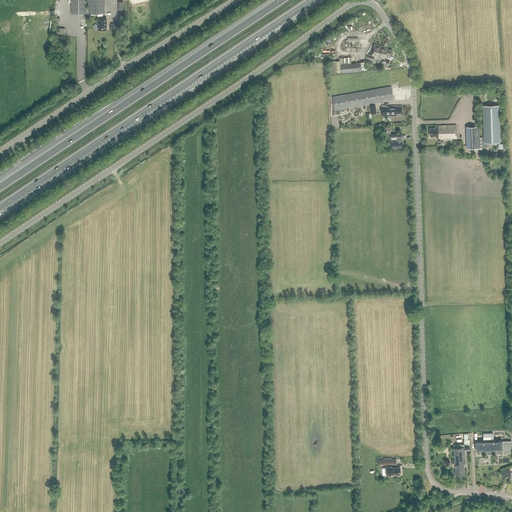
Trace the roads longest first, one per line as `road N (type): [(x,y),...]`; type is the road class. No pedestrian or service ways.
road 1 (unclassified): [(0,244),(351,3),(374,4),(412,71),(427,472),(445,490),(511,497)]
road 2 (motorway): [(1,207),(312,0)]
road 3 (motorway): [(281,0),(0,187)]
road 4 (unclassified): [(0,151),(235,0)]
